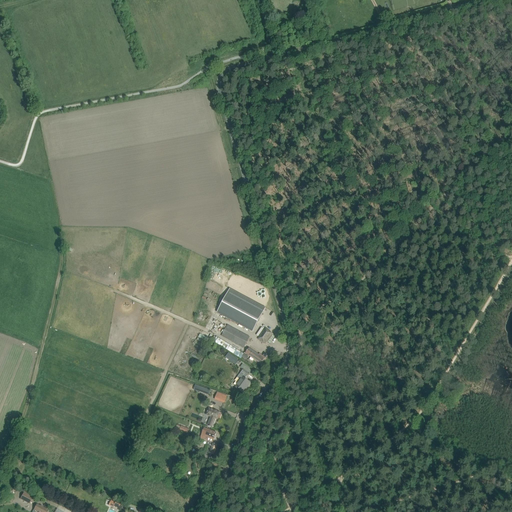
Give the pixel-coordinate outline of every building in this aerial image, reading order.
[(265,307),(229,289),(216,314),(252,332),(265,307)] [(244,349),(250,337),(227,325),(221,336),(244,349)] [(265,328),(257,339),(265,344),(267,341),(270,344),(275,336),(270,332),(270,331),(265,328)] [(214,342),(241,359),(244,354),(217,337),(214,342)] [(245,354),(261,364),(265,358),(257,352),(256,353),(249,348),(245,354)] [(245,379),(249,373),(251,371),(246,367),(244,370),(243,369),(237,377),(241,380),(236,387),(235,386),(234,389),(236,391),(238,388),(242,392),(247,386),(248,387),(250,383),(245,379)] [(221,413),(209,408),(206,415),(211,417),(207,426),(212,428),(215,419),(219,420),(221,413)] [(216,433),(207,429),(204,428),(200,439),(208,441),(212,443),(216,433)] [(212,443),(208,441),(206,444),(208,445),(209,446),(205,455),(210,457),(211,454),(213,455),(217,445),(212,443)] [(13,490),(11,496),(17,498),(19,492),(13,490)] [(24,493),(20,500),(29,504),(33,498),(24,493)] [(111,501),(109,506),(113,507),(113,506),(122,509),(124,504),(116,501),(114,500),(113,502),(111,501)]
